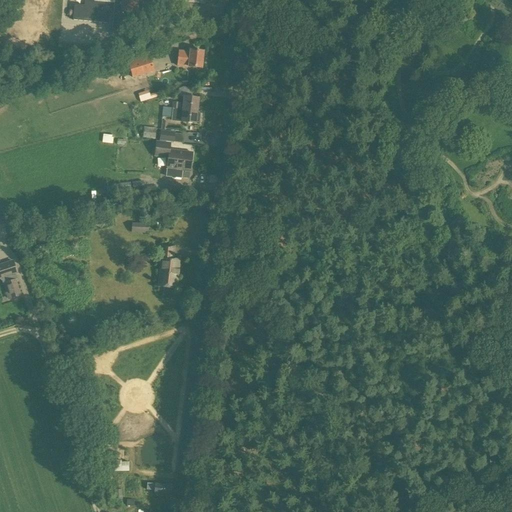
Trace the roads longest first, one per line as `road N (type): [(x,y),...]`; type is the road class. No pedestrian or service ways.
road 1 (unclassified): [(191,511),(241,0)]
road 2 (track): [(98,511),(44,342),(26,328),(0,333)]
